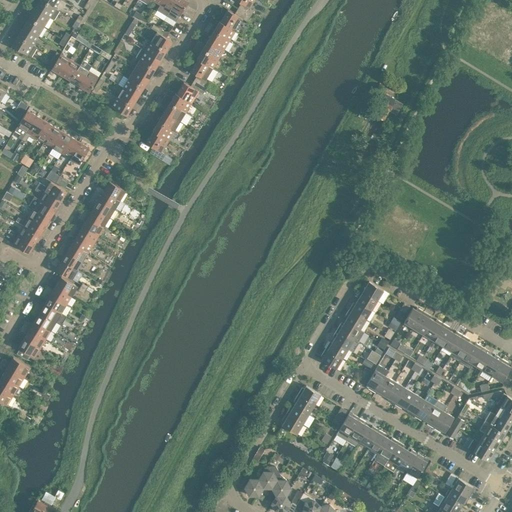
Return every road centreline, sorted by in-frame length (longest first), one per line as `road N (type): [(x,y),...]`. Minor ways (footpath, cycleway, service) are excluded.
road 1 (unclassified): [(64,511),(99,397),(152,273),(319,0)]
road 2 (residential): [(204,4),(131,125),(111,137),(35,266)]
road 3 (residential): [(511,350),(366,262),(304,365)]
road 4 (residential): [(502,484),(304,365)]
road 5 (residential): [(252,511),(225,494),(304,365)]
